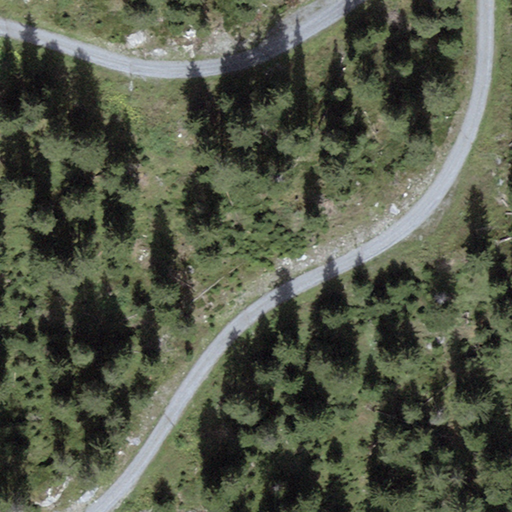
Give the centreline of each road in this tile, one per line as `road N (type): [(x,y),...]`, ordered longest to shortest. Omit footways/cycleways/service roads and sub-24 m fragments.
road 1 (track): [(486,0),(474,128),(434,200),(378,246),(245,319),(96,511)]
road 2 (track): [(0,25),(104,60),(170,72),(238,64),(353,0)]
